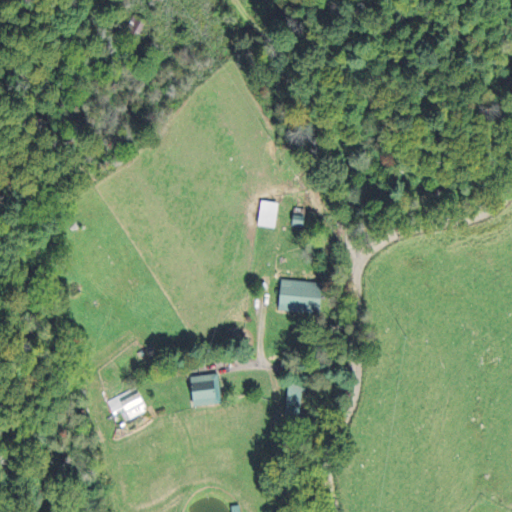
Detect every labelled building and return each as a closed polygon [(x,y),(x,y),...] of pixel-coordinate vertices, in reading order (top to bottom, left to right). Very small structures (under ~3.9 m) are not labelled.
[(256,226),(273,228),(277,203),(260,201),(256,226)] [(278,312),(318,314),(319,283),(279,281),(278,312)] [(220,405),(218,375),(189,376),(190,406),(220,405)] [(299,418),(303,385),(288,383),(284,416),(299,418)] [(146,413),(136,389),(107,401),(113,415),(124,410),(128,420),(146,413)]
